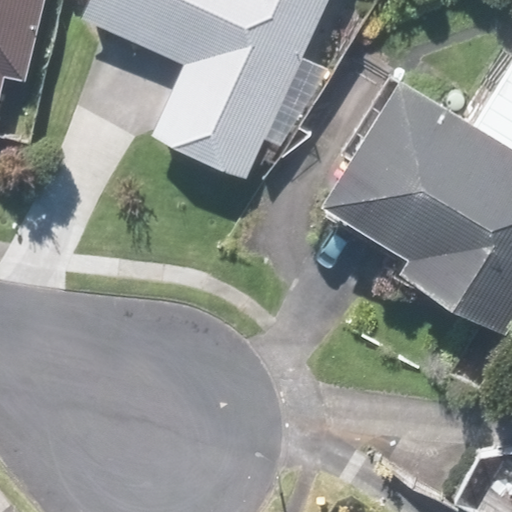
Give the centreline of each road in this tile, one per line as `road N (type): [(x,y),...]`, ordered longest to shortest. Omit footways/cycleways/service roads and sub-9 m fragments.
road 1 (unknown): [(168,379),(450,511)]
road 2 (residential): [(0,338),(168,379)]
